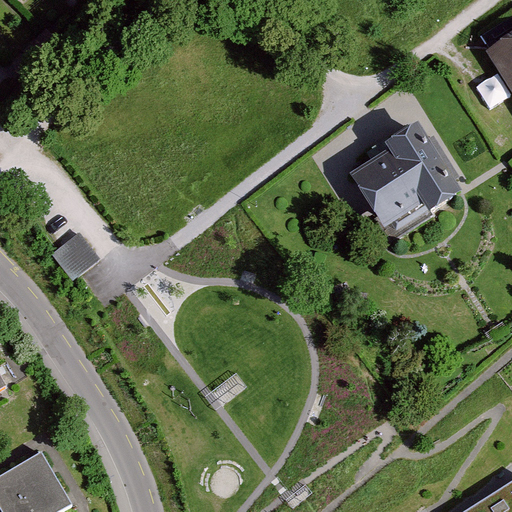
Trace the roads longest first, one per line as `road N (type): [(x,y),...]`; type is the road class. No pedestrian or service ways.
road 1 (residential): [(0,268),(86,375),(143,511)]
road 2 (track): [(24,139),(179,0)]
road 3 (track): [(352,108),(247,0)]
